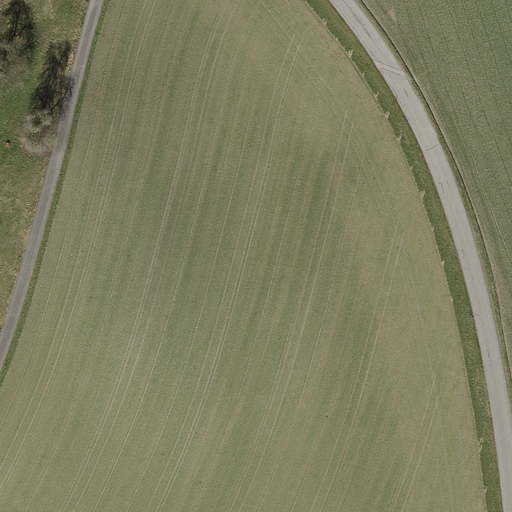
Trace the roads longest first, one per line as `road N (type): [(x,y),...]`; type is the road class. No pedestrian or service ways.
road 1 (unclassified): [(511,466),(491,340),(449,177),(341,0)]
road 2 (track): [(0,366),(108,0)]
